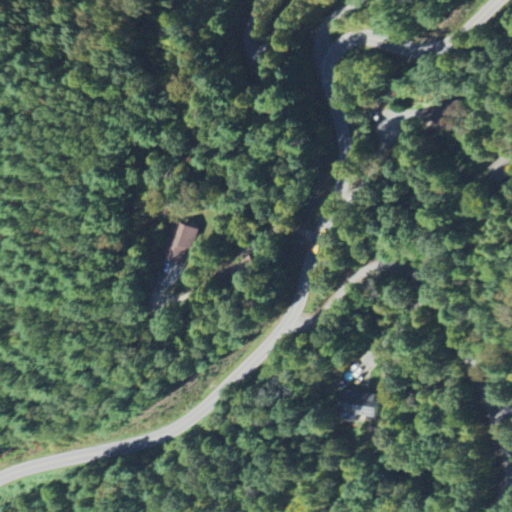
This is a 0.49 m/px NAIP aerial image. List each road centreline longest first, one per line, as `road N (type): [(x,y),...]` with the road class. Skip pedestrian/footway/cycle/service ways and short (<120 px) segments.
road 1 (residential): [(0,477),(150,439),(204,409),(284,327),(343,179),(327,75),(334,49),(354,35),(423,47),(464,34),(495,0)]
road 2 (residential): [(284,327),(327,311),(360,270),(386,264),(429,285),(453,323),(503,455),(504,489),(492,511)]
road 3 (residential): [(327,61),(320,32),(353,0),(286,9),(255,52),(248,41),(257,0)]
